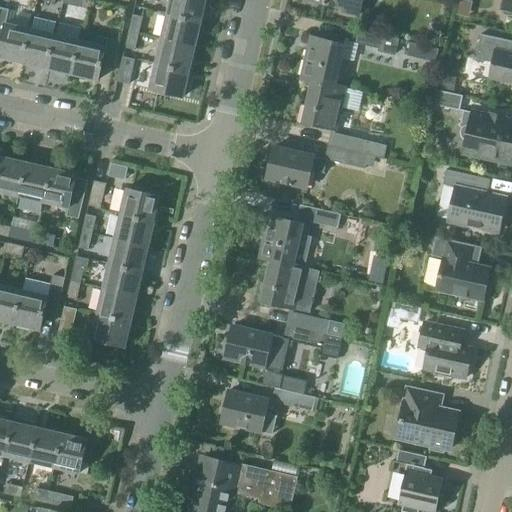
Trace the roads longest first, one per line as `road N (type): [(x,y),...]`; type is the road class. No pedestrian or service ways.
road 1 (residential): [(161,410),(220,157)]
road 2 (residential): [(220,157),(0,108)]
road 3 (residential): [(161,410),(0,373)]
road 4 (residential): [(220,157),(257,0)]
